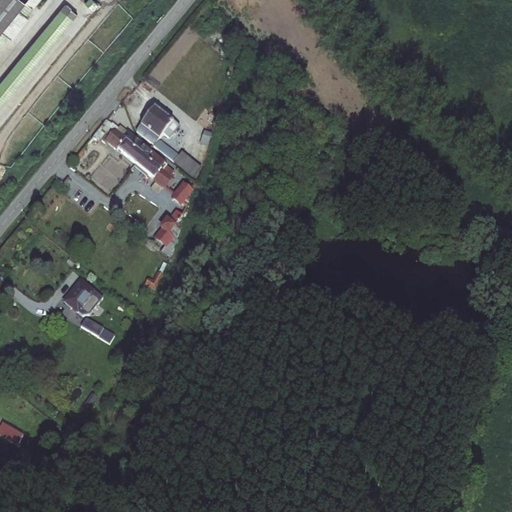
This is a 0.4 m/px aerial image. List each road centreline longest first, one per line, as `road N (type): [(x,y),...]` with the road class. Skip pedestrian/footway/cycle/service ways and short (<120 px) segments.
road 1 (unclassified): [(0,228),(186,0)]
road 2 (unclassified): [(511,193),(367,74),(308,0)]
